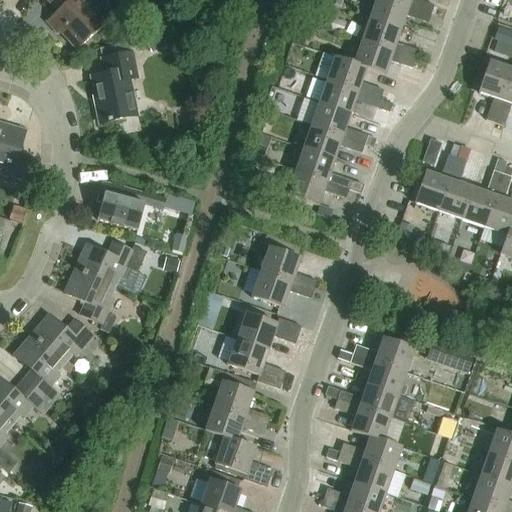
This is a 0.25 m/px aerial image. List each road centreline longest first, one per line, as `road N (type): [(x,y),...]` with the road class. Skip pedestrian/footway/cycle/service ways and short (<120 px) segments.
road 1 (unclassified): [(287,511),(297,482),(298,414),(353,249),(389,154),(440,81),(469,0)]
road 2 (residential): [(0,306),(22,287),(36,254),(56,158),(42,111),(11,67)]
